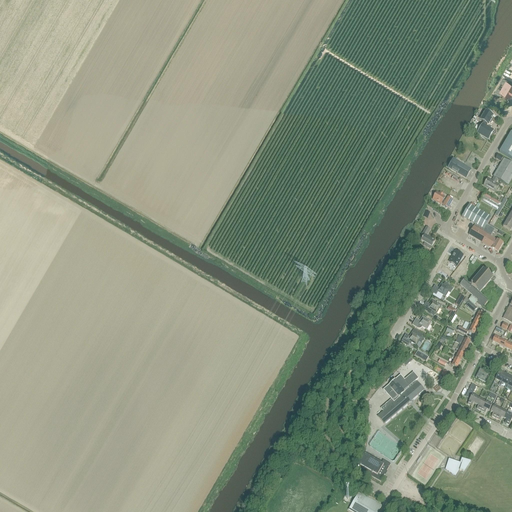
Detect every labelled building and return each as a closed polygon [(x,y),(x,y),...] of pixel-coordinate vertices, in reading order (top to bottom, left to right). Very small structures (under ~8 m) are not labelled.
[(501,92),(509,97),(511,91),(511,85),(506,82),(501,92)] [(493,131),(486,127),(487,125),(488,124),(489,124),(490,125),(492,122),(491,121),(490,120),(492,117),(485,113),(480,121),(484,123),(477,134),(488,140),(493,131)] [(511,133),(499,153),(511,160),(511,132),(511,133),(511,132),(511,133)] [(473,147),(481,152),(487,141),(478,137),(473,147)] [(463,159),(467,149),(463,147),(459,157),(463,159)] [(511,164),(503,159),(493,177),(494,178),(492,181),(488,179),(483,186),(494,193),(499,185),(495,183),(497,180),(508,186),(511,178),(511,164)] [(448,169),(465,179),(470,170),(453,160),(448,169)] [(469,193),(474,197),(477,192),(472,189),(469,193)] [(436,193),(432,200),(441,205),(441,204),(443,205),(442,206),(448,209),(453,200),(447,197),(445,201),(443,200),(445,198),(442,196),(443,195),(440,193),(439,195),(436,193)] [(494,215),(495,215),(497,216),(506,200),(504,199),(494,215)] [(469,205),(462,217),(475,225),(473,227),(474,227),(469,235),(472,238),(480,243),(483,244),(498,253),(503,244),(490,236),(494,230),(486,225),(490,218),(469,205)] [(510,231),(511,227),(511,225),(506,221),(503,227),(510,231)] [(426,247),(430,250),(435,242),(426,237),(430,230),(426,227),(422,234),(424,235),(421,241),(427,245),(426,247)] [(456,266),(462,256),(455,252),(449,263),(456,266)] [(480,293),(480,292),(481,291),(482,290),(483,290),(482,290),(485,287),(487,284),(488,284),(487,284),(490,281),(490,280),(491,281),(492,279),(492,278),(493,278),(492,277),(491,276),(482,269),(482,270),(482,271),(481,272),(480,273),(480,272),(480,273),(478,275),(477,275),(477,276),(475,279),(475,278),(475,279),(472,281),(472,282),(472,283),(471,283),(470,284),(464,279),(461,283),(460,284),(459,285),(465,290),(466,291),(465,293),(475,302),(477,300),(478,301),(482,305),(484,307),(489,301),(481,294),(480,293)] [(445,297),(448,293),(449,293),(453,289),(445,283),(443,285),(441,284),(438,288),(434,286),(430,292),(436,295),(437,292),(445,297)] [(436,314),(441,306),(432,301),(429,305),(425,303),(422,309),(430,314),(432,311),(436,314)] [(511,301),(503,320),(511,324),(511,322),(511,301)] [(469,302),(466,306),(473,312),(477,308),(469,302)] [(475,319),(480,321),(484,315),(479,312),(476,317),(473,316),(472,318),(475,320),(475,319)] [(421,328),(422,327),(427,330),(431,322),(422,317),(420,321),(416,319),(412,325),(418,329),(419,329),(420,329),(421,329),(421,328)] [(477,328),(480,321),(475,319),(475,320),(473,324),(470,323),(469,325),(472,326),(472,325),(477,328)] [(472,325),(472,326),(469,325),(466,331),(459,327),(457,331),(466,335),(468,332),(474,335),(477,328),(472,325)] [(405,335),(401,341),(407,344),(407,345),(408,345),(409,345),(410,345),(411,344),(411,343),(416,346),(421,338),(411,333),(409,337),(405,335)] [(502,340),(503,341),(505,337),(502,336),(500,339),(495,337),(492,342),(499,345),(502,340)] [(467,349),(470,342),(465,339),(462,338),(459,343),(458,345),(461,347),(462,346),(467,349)] [(508,344),(510,344),(511,341),(509,340),(507,343),(503,341),(502,340),(499,345),(506,349),(508,344)] [(463,355),(467,349),(462,346),(461,347),(458,345),(456,350),(455,352),(458,354),(458,353),(463,355)] [(460,362),(463,355),(458,353),(458,354),(456,358),(453,357),(451,359),(454,360),(455,359),(460,362)] [(410,358),(404,364),(406,366),(412,360),(410,358)] [(457,369),(460,362),(455,359),(454,360),(452,364),(449,363),(448,365),(451,367),(452,366),(457,369)] [(480,369),(476,376),(475,378),(487,384),(492,375),(480,369)] [(501,382),(505,374),(499,371),(495,379),(500,382),(499,385),(500,386),(502,383),(501,382)] [(383,412),(377,417),(384,425),(384,424),(424,391),(418,384),(418,383),(417,383),(415,381),(418,379),(413,373),(404,380),(400,375),(383,390),(391,399),(387,403),(380,409),(383,412)] [(507,385),(511,377),(505,374),(501,382),(502,383),(506,385),(505,388),(506,389),(508,386),(507,385)] [(475,405),(478,399),(472,395),(473,394),(468,391),(465,397),(470,399),(467,404),(472,407),(473,404),(475,405)] [(481,411),(485,402),(478,399),(475,405),(478,406),(476,409),(481,411)] [(485,402),(481,411),(485,413),(486,410),(489,412),(492,406),(485,402)] [(495,419),(500,410),(493,406),(490,412),(493,414),(491,417),(495,419)] [(504,419),(507,413),(500,410),(495,419),(500,421),(501,418),(504,419)] [(380,482),(386,471),(390,464),(383,460),(381,463),(365,454),(358,465),(360,465),(358,469),(380,482)] [(462,459),(460,463),(461,464),(462,464),(460,470),(465,472),(471,462),(462,459)] [(446,469),(445,470),(455,476),(459,471),(460,470),(462,464),(461,464),(460,463),(452,461),(450,460),(446,470),(446,469)] [(378,511),(381,507),(362,495),(359,501),(355,499),(348,510),(351,511),(364,511),(365,511),(364,511),(378,511)]
